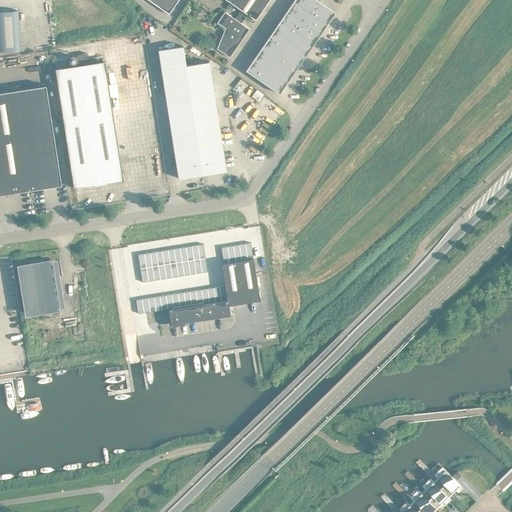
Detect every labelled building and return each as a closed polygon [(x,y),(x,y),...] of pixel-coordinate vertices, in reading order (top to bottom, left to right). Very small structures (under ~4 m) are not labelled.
[(61,0),(1,0),(4,54),(34,49),(64,44),(144,32),(140,9),(92,12),(91,2),(61,4),(61,0)] [(152,0),(168,11),(175,0),(152,0)] [(230,0),(241,7),(247,12),(255,17),(266,0),(230,0)] [(295,0),(292,0),(285,10),(302,22),(310,10),(295,0)] [(295,0),(310,10),(316,0),(295,0)] [(320,0),(316,0),(310,10),(327,22),(335,10),(320,0)] [(247,12),(241,7),(235,16),(224,9),(217,20),(225,25),(216,46),(229,55),(249,26),(241,20),(247,12)] [(285,10),(277,22),(294,33),(302,22),(285,10)] [(310,10),(302,22),(319,33),(327,22),(310,10)] [(277,22),(269,33),(286,45),(294,33),(277,22)] [(302,22),(294,33),(311,45),(319,33),(302,22)] [(269,33),(261,45),(278,56),(286,45),(269,33)] [(294,33),(286,45),(303,56),(311,45),(294,33)] [(158,49),(178,177),(226,170),(209,62),(185,65),(182,45),(158,49)] [(261,45),(254,56),(270,68),(278,56),(261,45)] [(286,45),(278,56),(295,68),(303,56),(286,45)] [(245,68),(262,79),(270,68),(254,56),(245,68)] [(278,56),(270,68),(287,79),(295,68),(278,56)] [(71,173),(73,185),(123,177),(121,165),(104,59),(55,66),(71,173)] [(270,68),(262,79),(279,91),(287,79),(270,68)] [(0,191),(61,183),(45,83),(0,89),(0,191)] [(250,240),(244,241),(247,257),(253,256),(250,240)] [(203,241),(196,242),(199,256),(205,255),(203,241)] [(244,241),(238,242),(241,258),(247,257),(244,241)] [(196,242),(191,243),(193,257),(199,256),(196,242)] [(238,242),(232,243),(235,259),(241,258),(238,242)] [(191,243),(185,244),(187,258),(193,257),(191,243)] [(232,243),(227,244),(229,259),(235,259),(232,243)] [(185,244),(179,245),(181,259),(187,258),(185,244)] [(227,244),(221,245),(223,260),(229,259),(227,244)] [(179,245),(173,246),(175,260),(181,259),(179,245)] [(173,246),(167,247),(169,261),(175,260),(173,246)] [(167,247),(161,248),(163,262),(169,261),(167,247)] [(161,248),(155,249),(157,263),(163,262),(161,248)] [(155,249),(149,250),(152,264),(157,263),(155,249)] [(149,250),(143,251),(146,265),(152,264),(149,250)] [(143,251),(137,252),(139,266),(146,265),(143,251)] [(201,270),(207,269),(205,255),(199,256),(201,270)] [(22,262),(30,312),(58,307),(50,258),(42,259),(42,256),(30,258),(30,261),(22,262)] [(173,305),(168,306),(170,322),(230,312),(228,302),(259,297),(253,256),(221,261),(227,297),(226,297),(220,298),(214,299),(208,300),(202,300),(197,301),(191,302),(185,303),(179,304),(173,305)] [(201,270),(199,256),(193,257),(195,271),(201,270)] [(189,272),(195,271),(193,257),(187,258),(189,272)] [(181,259),(183,273),(189,272),(187,258),(181,259)] [(177,274),(183,273),(181,259),(175,260),(177,274)] [(169,261),(171,275),(177,274),(175,260),(169,261)] [(166,276),(171,275),(169,261),(163,262),(165,274),(166,276)] [(163,262),(157,263),(160,276),(166,276),(165,274),(163,262)] [(160,276),(157,263),(152,264),(154,277),(160,276)] [(154,277),(152,264),(146,265),(148,278),(154,277)] [(146,265),(139,266),(142,279),(148,278),(146,265)] [(224,283),(218,284),(220,298),(226,297),(224,283)] [(218,284),(212,285),(214,299),(220,298),(218,284)] [(212,285),(206,286),(208,300),(214,299),(212,285)] [(206,286),(200,287),(202,300),(208,300),(206,286)] [(200,287),(194,288),(197,301),(202,300),(200,287)] [(194,288),(189,289),(191,302),(197,301),(194,288)] [(189,289),(183,290),(185,303),(191,302),(189,289)] [(177,290),(171,291),(173,305),(179,304),(177,290)] [(183,290),(177,290),(179,304),(185,303),(183,290)] [(171,291),(165,292),(167,306),(168,306),(173,305),(171,291)] [(165,292),(159,293),(161,307),(167,306),(165,292)] [(159,293),(153,294),(155,308),(161,307),(159,293)] [(153,294),(147,295),(150,309),(155,308),(153,294)] [(147,295),(141,296),(144,310),(150,309),(147,295)] [(141,296),(135,297),(137,311),(144,310),(141,296)] [(437,475),(433,479),(432,479),(447,494),(454,487),(457,490),(462,485),(451,474),(445,467),(441,464),(434,472),(437,475)] [(425,487),(421,491),(435,506),(442,499),(445,502),(450,497),(447,494),(432,479),(433,479),(430,476),(422,483),(425,487)] [(413,498),(409,502),(418,511),(428,511),(431,510),(432,511),(434,511),(438,508),(435,506),(421,491),(418,487),(410,495),(413,498)] [(401,510),(398,511),(418,511),(409,502),(406,499),(398,507),(401,510)]
